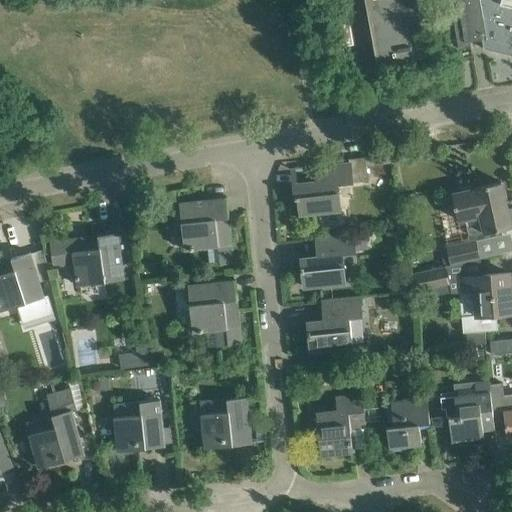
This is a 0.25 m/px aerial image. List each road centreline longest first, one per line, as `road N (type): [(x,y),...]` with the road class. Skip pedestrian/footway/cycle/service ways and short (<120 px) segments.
road 1 (residential): [(282,486),(288,466),(254,148)]
road 2 (residential): [(254,148),(511,101)]
road 3 (residential): [(0,195),(254,148)]
road 4 (residential): [(484,511),(467,482),(376,489)]
